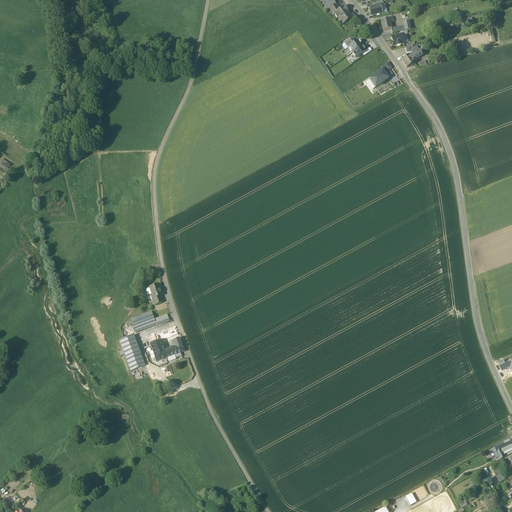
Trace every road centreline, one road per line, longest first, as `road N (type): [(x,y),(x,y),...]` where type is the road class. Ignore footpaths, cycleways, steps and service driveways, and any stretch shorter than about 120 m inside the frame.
road 1 (unclassified): [(268,511),(213,419),(177,323),(159,244),(153,172),(189,87),(206,0)]
road 2 (tertiary): [(511,410),(481,341),(450,155),(431,114),(350,0)]
road 3 (track): [(100,0),(107,67),(97,148),(103,243),(159,244)]
